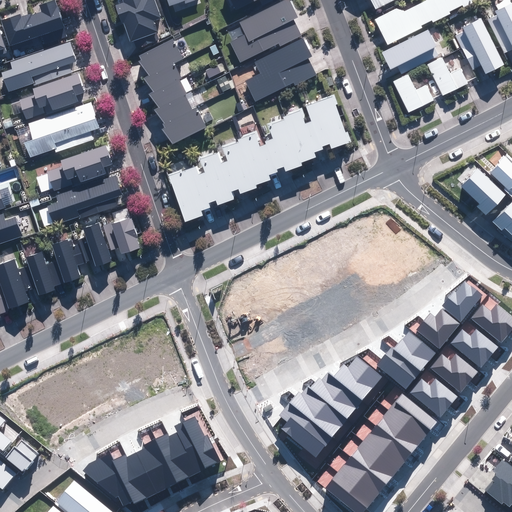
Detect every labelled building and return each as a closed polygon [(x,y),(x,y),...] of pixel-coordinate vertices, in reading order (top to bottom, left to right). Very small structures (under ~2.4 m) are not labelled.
[(56,0),(55,0),(39,6),(42,12),(32,15),(31,13),(22,17),(21,14),(0,21),(10,47),(66,27),(56,0)] [(154,0),(121,0),(134,42),(165,32),(154,0)] [(167,0),(171,8),(196,0),(167,0)] [(243,27),(227,34),(241,64),(303,35),(285,0),(282,0),(240,20),(243,27)] [(228,0),(235,14),(264,0),(228,0)] [(369,0),(374,10),(395,0),(369,0)] [(386,45),(475,1),(475,0),(423,0),(400,11),(398,7),(373,19),(386,45)] [(511,2),(494,11),(495,14),(486,18),(502,52),(511,48),(511,50),(511,2)] [(500,63),(478,19),(460,28),(462,32),(453,37),(470,70),(479,65),(482,73),(500,63)] [(425,29),(379,51),(388,70),(395,66),(399,74),(438,55),(425,29)] [(142,60),(138,61),(150,76),(143,78),(154,92),(149,94),(159,108),(154,110),(165,123),(163,124),(165,128),(162,130),(172,144),(207,127),(197,106),(192,109),(185,95),(187,94),(180,79),(182,78),(174,63),(183,59),(173,39),(140,56),(142,60)] [(71,41),(10,62),(12,68),(1,72),(8,92),(33,83),(34,85),(74,72),(71,64),(78,61),(71,41)] [(217,42),(208,45),(212,58),(222,54),(217,42)] [(255,77),(247,81),(255,98),(310,73),(298,47),(251,68),(255,77)] [(441,58),(426,65),(440,97),(468,85),(457,61),(445,67),(441,58)] [(32,94),(17,99),(23,117),(79,99),(77,92),(87,89),(81,70),(74,72),(34,85),(29,87),(32,94)] [(408,74),(391,81),(406,114),(433,101),(426,84),(415,89),(408,74)] [(226,76),(216,80),(222,93),(232,89),(226,76)] [(168,177),(185,222),(203,215),(201,211),(210,207),(208,203),(216,200),(217,206),(234,199),(231,191),(239,189),(240,194),(257,188),(256,185),(271,180),(269,175),(278,172),(277,169),(283,167),(285,172),(302,166),(301,163),(316,157),(315,152),(323,149),(322,147),(329,144),(331,149),(352,142),(348,131),(346,132),(335,105),(338,104),(334,95),(306,105),(312,121),(305,124),(300,111),(283,117),(284,120),(268,126),(273,138),(265,141),(266,145),(260,147),(255,133),(237,139),(238,142),(223,148),(228,161),(221,164),(217,153),(200,159),(205,173),(199,175),(195,167),(168,177)] [(33,137),(27,142),(32,156),(103,131),(92,100),(28,123),(33,137)] [(115,162),(110,145),(62,160),(64,166),(46,172),(53,191),(109,174),(107,168),(115,162)] [(491,172),(511,192),(511,163),(505,157),(491,172)] [(477,168),(461,185),(480,203),(477,207),(486,216),(506,195),(477,168)] [(113,176),(48,198),(57,223),(121,201),(113,176)] [(0,206),(13,202),(7,185),(0,187),(0,206)] [(505,227),(511,234),(511,202),(493,222),(502,231),(505,227)] [(17,209),(0,214),(0,241),(24,234),(17,209)] [(103,225),(111,250),(119,248),(121,254),(141,248),(131,218),(113,223),(113,222),(103,225)] [(79,239),(87,262),(93,260),(95,267),(112,261),(99,222),(83,228),(88,242),(84,243),(82,238),(79,239)] [(57,261),(64,282),(80,277),(76,265),(87,262),(79,239),(78,238),(68,241),(68,239),(51,245),(57,261)] [(26,257),(39,295),(55,290),(54,286),(64,282),(57,261),(46,264),(42,252),(26,257)] [(0,284),(9,309),(29,302),(25,291),(32,289),(24,266),(18,269),(14,259),(0,263),(0,284)] [(442,306),(461,322),(483,296),(465,282),(456,293),(454,291),(442,306)] [(0,317),(0,316),(0,314),(9,311),(9,309),(0,284),(0,317)] [(482,304),(471,318),(501,343),(511,329),(511,316),(496,304),(491,311),(482,304)] [(416,331),(439,349),(460,324),(442,309),(435,317),(430,313),(416,331)] [(481,368),(498,347),(476,329),(470,336),(462,330),(451,343),(481,368)] [(376,365),(406,389),(435,353),(408,331),(394,349),(391,347),(376,365)] [(169,342),(179,360),(189,355),(180,337),(169,342)] [(161,346),(170,365),(179,360),(169,342),(161,346)] [(156,368),(158,373),(163,370),(162,368),(170,365),(161,346),(154,350),(162,366),(156,368)] [(461,393),(478,372),(456,353),(450,361),(442,354),(431,368),(461,393)] [(287,422),(281,429),(316,457),(382,376),(358,357),(350,367),(345,364),(334,377),(328,372),(322,380),(319,378),(311,388),(308,386),(301,394),(298,391),(278,415),(287,422)] [(410,393),(440,418),(458,397),(436,379),(430,386),(422,379),(410,393)] [(325,488),(354,511),(363,511),(437,422),(402,394),(325,488)] [(0,449),(3,451),(11,441),(0,432),(0,426),(6,420),(0,415),(0,449)] [(83,471),(115,498),(118,496),(123,506),(133,501),(134,504),(220,462),(207,435),(205,436),(194,416),(174,426),(178,432),(169,436),(168,433),(143,446),(145,449),(127,458),(125,454),(112,461),(109,454),(89,464),(83,471)] [(6,457),(22,472),(38,454),(21,440),(6,457)] [(0,487),(2,489),(15,473),(0,460),(0,487)] [(511,504),(511,468),(502,460),(493,471),(497,474),(484,491),(502,505),(504,502),(510,507),(511,504)] [(56,502),(68,511),(112,511),(74,481),(56,502)]
